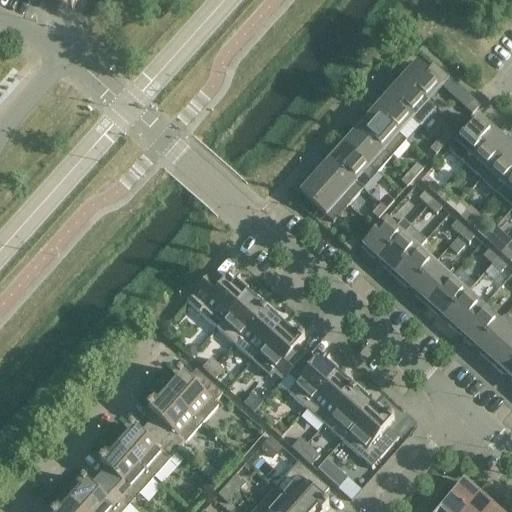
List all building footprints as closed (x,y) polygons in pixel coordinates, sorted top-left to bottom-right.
[(431,64),(425,71),(417,64),(402,81),(427,104),(448,80),(431,64)] [(427,104),(402,81),(388,97),(413,120),(421,127),(435,110),(427,104)] [(413,120),(388,97),(374,113),(399,136),(413,120)] [(466,110),(472,115),(480,107),(474,102),(466,110)] [(406,143),(374,113),(359,130),(392,159),(406,143)] [(478,118),(448,151),(465,166),(494,133),(478,118)] [(392,159),(359,130),(345,146),(377,175),(392,159)] [(444,147),(451,138),(445,133),(438,142),(444,147)] [(494,133),(465,166),(481,181),(511,148),(494,133)] [(444,147),(438,142),(430,151),(435,156),(444,147)] [(377,175),(345,146),(330,162),(363,191),(377,175)] [(511,149),(511,148),(481,181),(498,195),(511,178),(511,149)] [(363,191),(330,162),(316,178),(349,207),(363,191)] [(415,179),(422,170),(416,165),(409,174),(415,179)] [(415,179),(409,174),(401,183),(407,188),(415,179)] [(349,207),(316,178),(301,195),(333,224),(349,207)] [(511,178),(498,195),(511,207),(511,178)] [(437,198),(442,192),(433,183),(428,189),(437,198)] [(437,198),(445,205),(451,199),(442,192),(437,198)] [(428,208),(433,202),(424,194),(418,200),(428,208)] [(386,211),(393,202),(387,197),(380,206),(386,211)] [(436,215),(441,209),(433,202),(428,208),(436,215)] [(386,211),(380,206),(372,215),(378,220),(386,211)] [(469,226),(475,221),(465,212),(460,218),(469,226)] [(385,222),(361,249),(373,260),(375,258),(380,262),(402,237),(410,227),(403,220),(394,230),(385,222)] [(469,226),(477,234),(483,228),(475,221),(469,226)] [(460,237),(465,231),(456,223),(451,228),(460,237)] [(468,244),(473,238),(465,231),(460,237),(468,244)] [(402,237),(380,262),(384,266),(382,268),(394,279),(418,251),(402,237)] [(351,238),(343,246),(349,252),(357,243),(351,238)] [(502,255),(507,249),(498,241),(492,247),(502,255)] [(502,255),(510,263),(511,260),(511,253),(507,249),(502,255)] [(418,251),(394,279),(405,289),(407,286),(412,291),(434,266),(418,251)] [(492,266),(498,260),(488,251),(483,257),(492,266)] [(500,273),(506,267),(498,260),(492,266),(500,273)] [(222,266),(221,266),(187,304),(199,315),(202,312),(219,327),(216,330),(216,331),(246,297),(244,295),(247,291),(240,284),(240,283),(232,276),(225,284),(214,274),(222,266)] [(434,266),(412,291),(416,295),(414,297),(426,307),(450,280),(434,266)] [(450,280),(426,307),(437,318),(439,315),(444,319),(466,294),(450,280)] [(466,294),(444,319),(449,324),(447,326),(458,336),(483,309),(466,294)] [(246,297),(216,331),(234,347),(269,308),(261,302),(257,306),(246,297)] [(269,308),(234,347),(252,363),(282,329),(272,320),(276,315),(269,308)] [(483,309),(458,336),(469,346),(472,344),(476,348),(499,323),(483,309)] [(511,324),(504,317),(499,323),(476,348),(481,352),(479,355),(490,365),(511,340),(511,324)] [(282,329),(252,363),(271,379),(274,375),(282,383),(303,359),(295,352),(305,341),(297,334),(296,335),(288,328),(285,332),(282,329)] [(511,340),(490,365),(502,375),(504,373),(508,377),(511,373),(511,340)] [(312,367),(303,359),(282,383),(283,383),(288,377),(296,385),(287,394),(306,411),(336,377),(333,375),(337,371),(329,364),(330,363),(322,356),(312,367)] [(209,375),(217,365),(211,359),(203,369),(209,375)] [(209,375),(215,380),(224,371),(217,365),(209,375)] [(196,372),(195,372),(198,375),(191,383),(180,373),(173,381),(174,382),(167,390),(171,393),(168,395),(202,426),(219,408),(215,404),(223,396),(196,372)] [(336,377),(306,411),(324,427),(358,388),(351,382),(347,387),(336,377)] [(358,388),(324,427),(341,443),(372,409),(361,400),(366,395),(358,388)] [(202,426),(168,395),(166,398),(162,395),(155,403),(154,402),(147,410),(158,420),(151,428),(178,452),(202,426)] [(375,412),(372,409),(341,443),(372,470),(399,440),(387,429),(394,421),(386,414),(385,415),(378,408),(375,412)] [(178,452),(151,428),(143,437),(132,427),(125,435),(126,436),(119,443),(122,446),(120,449),(154,479),(178,452)] [(271,460),(281,449),(270,440),(260,451),(271,460)] [(298,455),(307,445),(301,440),(292,449),(298,455)] [(298,455),(305,461),(312,467),(320,457),(307,445),(298,455)] [(154,479),(120,449),(117,452),(114,449),(107,456),(106,456),(99,464),(107,471),(100,479),(130,506),(154,479)] [(298,464),(275,490),(298,511),(324,511),(329,507),(321,499),(328,491),(331,494),(332,494),(298,464)] [(207,478),(217,487),(222,480),(213,472),(207,478)] [(230,482),(240,491),(245,485),(236,476),(230,482)] [(201,491),(208,497),(217,487),(207,478),(206,479),(209,482),(201,491)] [(124,511),(130,506),(100,479),(92,488),(84,480),(77,488),(78,489),(71,497),(74,500),(72,502),(82,511),(124,511)] [(227,505),(234,497),(240,491),(230,482),(218,496),(227,505)] [(464,482),(454,493),(437,511),(466,511),(480,497),(464,482)] [(298,511),(275,490),(259,508),(262,511),(298,511)] [(51,511),(39,497),(30,505),(36,511),(51,511)] [(466,511),(495,511),(496,511),(480,497),(466,511)] [(82,511),(72,502),(69,506),(66,502),(59,510),(58,509),(55,511),(82,511)]
